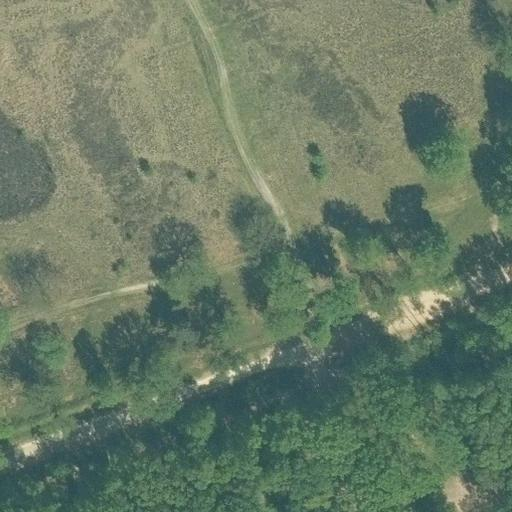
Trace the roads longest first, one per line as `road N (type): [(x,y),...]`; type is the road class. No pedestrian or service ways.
road 1 (unclassified): [(0,460),(301,353)]
road 2 (track): [(511,275),(324,345)]
